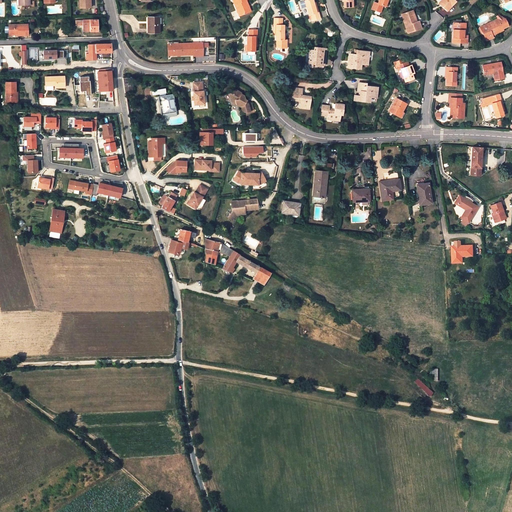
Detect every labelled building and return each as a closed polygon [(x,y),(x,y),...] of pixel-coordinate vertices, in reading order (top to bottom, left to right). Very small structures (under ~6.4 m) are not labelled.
[(233,0),(239,16),(249,11),(244,0),(233,0)] [(320,19),(318,12),(316,12),(314,3),(312,0),(306,0),(304,1),(306,6),(309,15),(310,14),(312,21),(320,19)] [(378,0),(378,3),(374,2),(371,8),(380,11),(382,5),(385,6),(387,1),(387,0),(378,0)] [(444,0),(445,1),(442,4),(448,11),(457,0),(444,0)] [(419,20),(417,21),(415,22),(411,10),(401,14),(407,33),(421,28),(419,20)] [(497,16),(498,18),(503,27),(508,25),(505,18),(499,14),(497,16)] [(158,17),(148,17),(148,33),(158,33),(158,17)] [(286,39),(285,39),(283,39),(283,33),(283,24),(281,24),(282,18),(273,18),(273,24),(275,25),(275,34),(275,39),(276,39),(276,47),(286,47),(286,39)] [(493,36),(493,34),(492,33),(503,27),(498,18),(480,26),(487,40),(493,36)] [(83,20),(83,25),(83,32),(97,32),(97,20),(83,20)] [(467,35),(466,35),(464,35),(464,23),(453,22),(452,42),(467,43),(467,35)] [(28,25),(10,26),(10,35),(18,34),(18,36),(28,36),(28,25)] [(254,51),(254,45),(254,36),(256,36),(256,29),(247,29),(247,36),(246,36),(246,45),(247,51),(254,51)] [(201,42),(172,44),(173,55),(193,54),(193,56),(201,55),(201,46),(201,42)] [(88,44),(89,60),(96,60),(96,53),(112,53),(111,44),(88,44)] [(323,66),(324,58),(320,57),(320,55),(322,55),(323,49),(314,47),(313,50),(308,49),(307,58),(308,58),(307,67),(312,67),(312,64),(323,66)] [(63,50),(43,51),(43,59),(64,58),(63,50)] [(368,52),(357,50),(356,56),(354,55),(354,54),(353,54),(350,53),(348,67),(360,69),(360,64),(367,65),(368,52)] [(396,69),(397,68),(396,66),(406,63),(404,58),(393,62),(396,69)] [(501,62),(482,65),(484,74),(494,73),(495,80),(504,78),(501,62)] [(399,69),(402,77),(404,82),(412,79),(411,74),(413,73),(410,65),(408,66),(406,63),(396,66),(397,68),(397,70),(399,69)] [(448,72),(447,78),(447,85),(457,86),(457,68),(446,67),(446,72),(448,72)] [(97,72),(99,91),(112,91),(111,77),(111,71),(97,72)] [(64,76),(45,77),(46,86),(55,85),(55,88),(65,88),(64,76)] [(80,77),(80,81),(79,81),(80,91),(85,91),(85,95),(91,95),(91,90),(90,80),(88,80),(88,77),(80,77)] [(200,81),(192,82),(193,91),(192,91),(194,104),(203,103),(202,90),(201,90),(200,81)] [(365,83),(357,82),(356,91),(359,91),(358,96),(353,95),(353,100),(367,102),(368,97),(374,98),(375,87),(365,86),(365,83)] [(7,103),(16,102),(16,92),(15,83),(6,83),(7,103)] [(125,88),(125,93),(133,93),(132,83),(124,84),(125,88)] [(292,87),(290,98),(300,100),(299,106),(309,108),(310,96),(301,94),(301,88),(292,87)] [(159,94),(163,112),(174,111),(171,95),(166,96),(165,89),(152,91),(152,95),(159,94)] [(233,90),(228,92),(228,95),(233,100),(234,105),(238,107),(239,107),(241,106),(242,111),(245,110),(246,115),(254,112),(251,102),(247,101),(245,97),(242,96),(242,93),(240,92),(238,91),(236,90),(235,90),(233,90)] [(504,115),(503,109),(500,101),(502,100),(500,94),(492,96),(494,102),(492,102),(495,111),(497,117),(504,115)] [(398,117),(401,112),(405,104),(396,98),(389,111),(398,117)] [(450,107),(451,107),(454,107),(453,117),(463,117),(464,103),(461,103),(462,98),(450,98),(450,107)] [(329,113),(329,116),(328,120),(333,120),(333,119),(341,119),(341,113),(343,113),(344,103),(335,103),(335,110),(329,109),(329,105),(323,105),(322,113),(329,113)] [(31,117),(24,117),(24,126),(33,126),(33,122),(37,122),(37,123),(41,123),(41,113),(31,112),(31,117)] [(56,117),(45,117),(45,126),(51,126),(51,129),(59,129),(59,118),(55,118),(56,117)] [(83,119),(75,119),(75,126),(82,126),(82,129),(91,130),(91,129),(97,129),(97,119),(91,119),(91,120),(82,120),(83,119)] [(111,123),(103,125),(105,134),(103,135),(104,139),(106,138),(114,137),(111,123)] [(223,128),(202,128),(202,132),(199,132),(200,144),(211,144),(211,133),(223,133),(223,128)] [(34,134),(26,134),(26,139),(27,148),(35,148),(34,134)] [(114,137),(106,138),(107,143),(104,144),(106,152),(116,150),(114,137)] [(152,141),(153,155),(153,156),(154,156),(154,160),(161,160),(161,155),(162,155),(162,143),(162,141),(152,141)] [(72,144),(64,144),(64,148),(60,148),(60,157),(71,157),(72,144)] [(79,144),(72,144),(71,157),(83,158),(83,148),(79,148),(79,144)] [(480,175),(480,146),(469,145),(469,175),(480,175)] [(243,154),(246,157),(256,157),(259,154),(263,153),(263,147),(243,147),(243,154)] [(33,155),(23,156),(23,161),(27,161),(28,173),(37,172),(37,160),(33,160),(33,155)] [(117,155),(108,157),(111,171),(120,169),(117,155)] [(211,160),(196,159),(195,167),(202,167),(202,168),(211,168),(210,170),(219,171),(219,163),(211,162),(211,160)] [(175,160),(165,169),(169,173),(175,174),(176,172),(176,171),(186,172),(186,161),(175,160)] [(242,173),(239,171),(234,180),(239,183),(241,183),(241,184),(258,185),(258,184),(261,184),(266,181),(262,172),(259,174),(254,174),(254,172),(246,172),(246,173),(242,173)] [(327,173),(316,171),(313,195),(324,196),(327,173)] [(40,177),(38,186),(48,188),(49,187),(53,188),(54,181),(49,181),(50,178),(40,177)] [(381,201),(390,200),(389,195),(392,194),(391,191),(400,190),(398,179),(378,181),(381,201)] [(94,184),(70,180),(69,188),(78,190),(86,191),(86,193),(92,194),(94,184)] [(422,181),(415,183),(418,205),(431,203),(428,183),(422,183),(422,181)] [(100,185),(94,184),(92,194),(98,195),(98,192),(121,197),(122,188),(100,183),(100,185)] [(207,189),(199,184),(192,196),(187,204),(195,208),(200,200),(201,201),(207,189)] [(368,190),(351,191),(352,202),(369,201),(368,190)] [(171,191),(168,196),(175,200),(177,195),(171,191)] [(452,202),(455,204),(460,195),(457,193),(452,202)] [(159,203),(163,205),(168,196),(164,194),(159,203)] [(460,195),(455,204),(464,209),(458,218),(467,223),(477,206),(460,195)] [(175,200),(168,196),(163,205),(161,207),(168,211),(171,206),(175,200)] [(237,200),(231,201),(232,208),(226,215),(232,220),(236,215),(246,214),(246,210),(259,208),(257,198),(240,200),(240,202),(237,202),(237,200)] [(499,201),(490,205),(493,213),(492,214),(495,221),(505,217),(499,201)] [(283,202),(281,213),(289,214),(290,213),(299,214),(300,204),(283,202)] [(68,212),(55,210),(52,225),(65,227),(68,212)] [(181,228),(178,239),(187,242),(190,231),(181,228)] [(191,243),(187,242),(178,239),(172,237),(168,250),(179,253),(180,247),(186,249),(187,248),(190,249),(191,243)] [(206,237),(206,247),(217,250),(219,251),(223,243),(220,241),(217,239),(214,238),(209,237),(206,237)] [(223,243),(219,251),(230,256),(233,250),(228,247),(227,247),(224,245),(224,244),(223,243)] [(460,256),(462,256),(473,256),(473,246),(461,246),(456,247),(452,247),(453,256),(460,256)] [(217,250),(206,247),(207,258),(206,261),(213,263),(217,250)] [(236,261),(256,273),(260,267),(241,256),(241,255),(233,250),(230,256),(222,268),(232,271),(234,267),(232,266),(236,261)] [(260,267),(256,273),(253,279),(264,283),(270,272),(260,267)] [(437,381),(437,369),(429,369),(429,381),(437,381)] [(433,393),(417,378),(414,382),(429,397),(433,393)]
